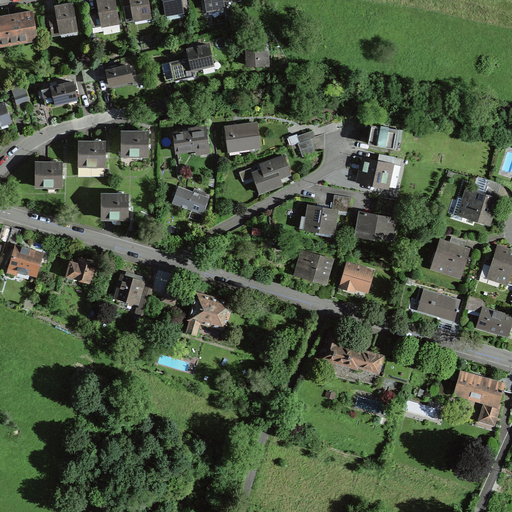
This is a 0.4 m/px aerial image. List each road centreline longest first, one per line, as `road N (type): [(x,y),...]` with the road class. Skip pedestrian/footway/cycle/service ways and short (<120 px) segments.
road 1 (residential): [(0,210),(511,358)]
road 2 (residential): [(0,170),(34,138),(200,94)]
